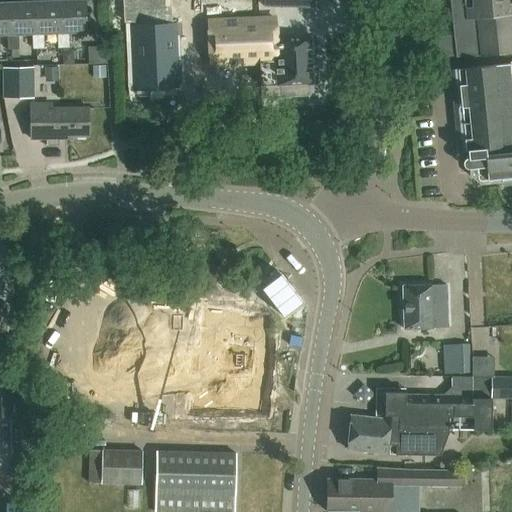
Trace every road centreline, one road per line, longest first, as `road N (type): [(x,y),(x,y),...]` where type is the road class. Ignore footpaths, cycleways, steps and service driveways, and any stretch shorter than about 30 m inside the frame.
road 1 (tertiary): [(0,205),(74,192),(235,200),(270,204),(322,239)]
road 2 (tertiary): [(301,511),(332,284),(322,239)]
road 3 (residential): [(364,204),(355,176),(395,0)]
road 4 (residential): [(511,222),(392,218),(364,204)]
